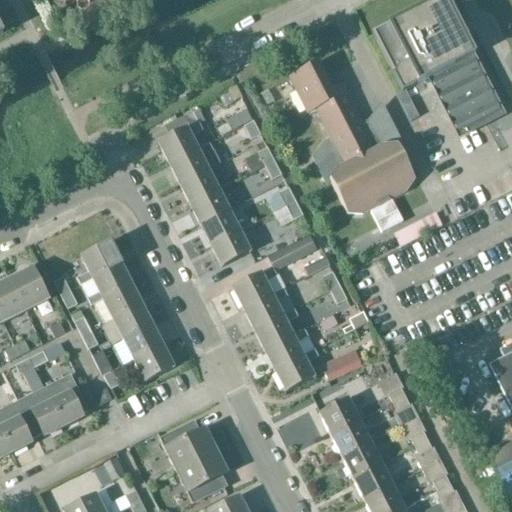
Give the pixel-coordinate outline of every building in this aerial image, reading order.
[(431,80),(460,136),(485,123),(484,122),(493,117),(488,106),(489,105),(467,62),(472,59),(442,2),(373,38),(402,95),(431,80)] [(317,66),(289,80),(307,115),(315,111),(330,141),(325,143),(325,142),(311,160),(326,190),(330,183),(346,215),(364,214),(405,193),(414,183),(399,153),(404,150),(381,106),(367,121),(362,124),(342,87),(330,93),(317,66)] [(245,109),(232,116),(239,130),(252,123),(245,109)] [(259,138),(252,124),(243,129),(250,143),(259,138)] [(168,166),(197,152),(191,140),(203,134),(199,126),(187,132),(186,131),(157,146),(168,166)] [(168,166),(175,180),(179,187),(208,172),(201,159),(212,154),(208,146),(197,152),(168,166)] [(273,164),(266,151),(257,156),(264,169),(273,164)] [(273,164),(264,169),(271,183),(280,178),(273,164)] [(208,172),(179,187),(189,207),(218,193),(227,188),(217,168),(208,172)] [(294,205),(288,192),(278,197),(285,210),(294,205)] [(228,213),(218,193),(189,207),(199,228),(228,213)] [(294,205),(285,210),(292,224),(302,219),(294,205)] [(199,228),(210,248),(239,233),(228,213),(199,228)] [(435,217),(419,225),(424,237),(441,228),(435,217)] [(249,254),(239,233),(210,248),(220,269),(249,254)] [(284,252),(291,265),(312,254),(306,242),(284,252)] [(109,246),(80,260),(88,275),(76,281),(80,287),(91,281),(120,266),(109,246)] [(323,261),(302,272),(306,280),(328,269),(323,261)] [(91,281),(95,288),(98,295),(87,301),(90,307),(101,302),(130,287),(120,266),(91,281)] [(9,282),(25,315),(48,303),(32,270),(9,282)] [(232,291),(242,312),(283,292),(284,291),(278,278),(276,279),(272,270),(232,291)] [(322,280),(329,293),(338,289),(331,276),(322,280)] [(9,282),(0,286),(0,320),(3,326),(25,315),(9,282)] [(55,288),(61,299),(70,294),(65,283),(55,288)] [(101,302),(102,304),(112,322),(141,307),(130,287),(101,302)] [(338,289),(329,293),(336,308),(345,303),(338,289)] [(242,312),(253,333),(293,312),(283,292),(242,312)] [(70,294),(61,299),(66,309),(75,305),(70,294)] [(112,322),(121,340),(122,343),(151,328),(141,307),(112,322)] [(263,353),(292,338),(285,325),(297,319),(293,312),(253,333),(263,353)] [(76,328),(81,339),(91,334),(85,324),(76,328)] [(60,327),(50,333),(55,342),(65,337),(60,327)] [(122,343),(126,349),(133,363),(162,348),(151,328),(122,343)] [(263,353),(274,374),(303,359),(314,353),(307,340),(304,333),(292,338),(263,353)] [(91,334),(81,339),(87,350),(96,345),(91,334)] [(15,350),(20,360),(30,355),(25,345),(15,350)] [(133,363),(144,385),(173,371),(162,348),(133,363)] [(10,364),(20,360),(15,350),(5,355),(10,364)] [(99,368),(104,379),(113,374),(103,353),(93,357),(99,368)] [(274,374),(284,394),(313,379),(306,366),(318,359),(314,353),(303,359),(274,374)] [(360,369),(354,354),(320,368),(327,383),(360,369)] [(29,362),(33,371),(44,366),(39,356),(29,362)] [(511,356),(489,369),(511,414),(511,356)] [(22,376),(33,371),(29,362),(18,367),(22,376)] [(33,371),(22,376),(27,386),(38,380),(33,371)] [(113,374),(104,379),(110,390),(119,385),(113,374)] [(43,391),(63,430),(82,421),(80,417),(88,414),(69,378),(43,391)] [(18,404),(36,440),(42,437),(44,440),(63,430),(43,391),(18,404)] [(92,398),(97,409),(111,402),(105,391),(92,398)] [(396,404),(405,399),(401,391),(392,395),(396,404)] [(405,399),(396,404),(400,412),(410,407),(405,399)] [(318,416),(329,438),(358,423),(347,401),(318,416)] [(0,412),(0,434),(11,457),(31,447),(29,443),(36,440),(18,404),(0,412)] [(329,438),(340,460),(369,445),(358,423),(329,438)] [(158,441),(175,474),(215,454),(204,432),(199,435),(193,424),(158,441)] [(418,447),(427,442),(423,433),(413,438),(418,447)] [(0,462),(11,457),(0,434),(0,462)] [(427,442),(418,447),(422,456),(432,452),(427,442)] [(369,445),(340,460),(351,482),(380,467),(369,445)] [(227,476),(215,454),(175,474),(192,507),(227,490),(221,479),(227,476)] [(351,482),(362,503),(392,488),(380,467),(351,482)] [(440,490),(449,486),(445,477),(435,482),(440,490)] [(449,486),(440,490),(444,499),(454,495),(449,486)] [(362,503),(366,511),(398,511),(403,510),(392,488),(362,503)] [(61,511),(102,511),(93,494),(61,510),(61,511)] [(144,511),(136,495),(126,500),(131,511),(144,511)] [(244,511),(238,499),(213,511),(244,511)]
